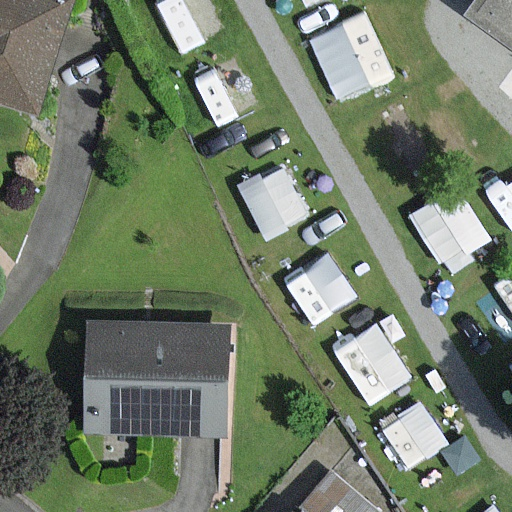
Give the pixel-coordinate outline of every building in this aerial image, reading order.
[(66,0),(0,0),(0,101),(34,111),(66,0)] [(511,0),(472,0),(466,10),(511,40),(511,0)] [(414,367),(384,321),(346,346),(377,391),(414,367)] [(217,333),(92,330),(89,433),(214,436),(217,333)] [(382,418),(411,461),(451,433),(422,391),(382,418)] [(368,511),(330,479),(301,511),(368,511)]
